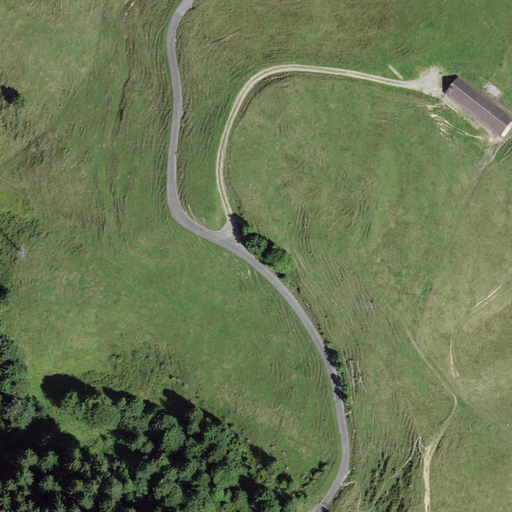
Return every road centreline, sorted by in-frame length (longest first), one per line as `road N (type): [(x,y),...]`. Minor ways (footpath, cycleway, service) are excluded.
road 1 (track): [(188,0),(172,43),(179,107),(174,206),(273,278),(328,353),(350,439),(337,484)]
road 2 (track): [(233,243),(219,170),(228,125),(260,74),(292,67),(431,83),(474,127),(511,192)]
road 3 (track): [(511,276),(460,325),(460,394),(428,455)]
